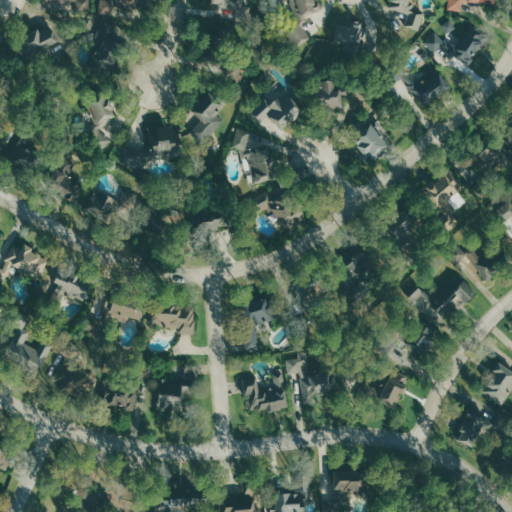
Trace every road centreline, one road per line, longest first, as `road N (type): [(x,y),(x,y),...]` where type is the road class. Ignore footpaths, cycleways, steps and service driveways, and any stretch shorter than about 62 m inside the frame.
road 1 (residential): [(0,197),(65,238),(157,275),(259,265),(358,202),(491,88),(511,54)]
road 2 (residential): [(511,511),(464,467),(414,443),(344,432),(225,448),(137,449),(52,426),(0,396)]
road 3 (residential): [(225,448),(210,273)]
road 4 (residential): [(414,443),(457,358),(511,300)]
